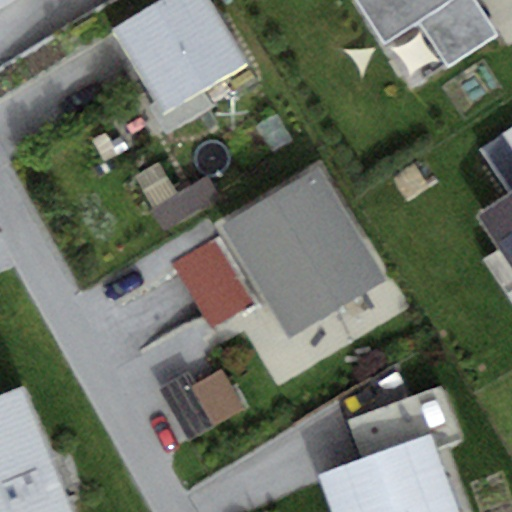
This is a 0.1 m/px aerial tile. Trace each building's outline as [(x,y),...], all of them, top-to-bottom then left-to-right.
[(211,0),(155,0),(112,27),(156,98),(147,104),(165,133),(213,103),(203,86),(248,58),(211,0)] [(476,0),(356,0),(386,41),(417,20),(448,64),(498,30),(476,0)] [(316,165),(215,225),(220,232),(170,262),(209,326),(262,294),(286,334),(383,276),(316,165)] [(511,192),(478,215),(511,265),(511,192)] [(0,511),(72,511),(20,384),(0,392),(0,511)] [(363,457),(316,474),(329,511),(458,511),(435,446),(460,436),(442,385),(350,418),(363,457)]
